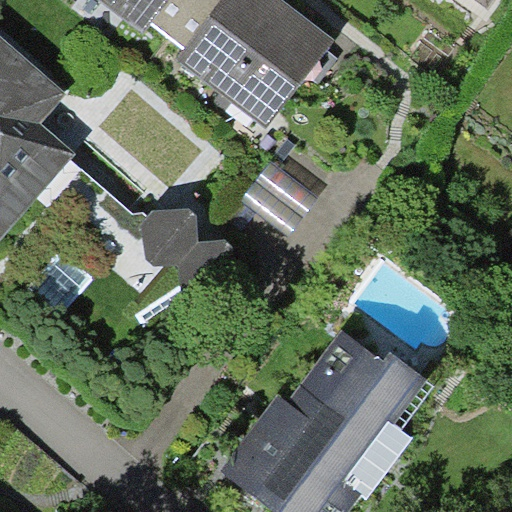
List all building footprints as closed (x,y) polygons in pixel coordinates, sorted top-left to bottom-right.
[(100,0),(143,33),(151,23),(168,37),(195,0),(100,0)] [(195,0),(168,37),(184,49),(176,60),(267,128),(335,39),(283,0),(195,0)] [(66,93),(0,34),(0,238),(76,154),(40,122),(66,93)] [(318,198),(270,161),(239,201),(287,238),(318,198)] [(153,210),(141,225),(145,260),(154,265),(179,265),(181,285),(195,295),(222,289),(237,266),(234,247),(224,238),(198,240),(197,215),(189,208),(153,210)] [(511,229),(496,248),(511,262),(511,229)] [(384,358),(342,328),(288,401),(278,394),(220,472),(275,511),(347,511),(360,495),(342,481),(388,419),(393,423),(424,380),(426,377),(389,351),(384,358)] [(433,386),(424,380),(393,423),(402,429),(433,386)] [(393,423),(388,419),(342,481),(360,495),(366,499),(413,437),(402,429),(393,423)]
